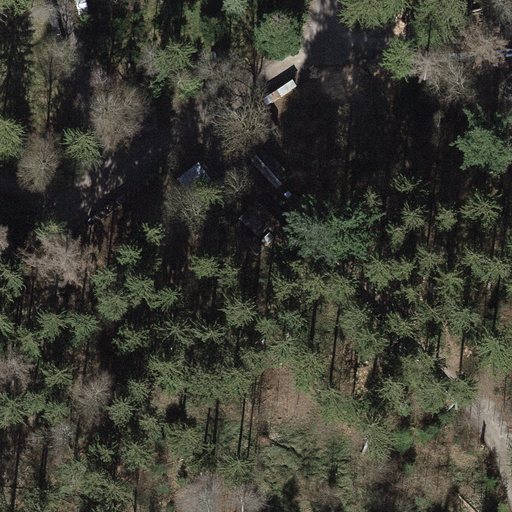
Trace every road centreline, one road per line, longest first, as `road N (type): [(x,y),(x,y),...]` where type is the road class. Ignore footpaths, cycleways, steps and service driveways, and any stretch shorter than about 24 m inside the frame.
road 1 (track): [(511,497),(457,394),(254,189),(204,119)]
road 2 (track): [(96,192),(69,0)]
road 3 (track): [(51,227),(204,119)]
road 4 (track): [(334,47),(511,37)]
road 5 (track): [(204,119),(291,62),(334,47)]
